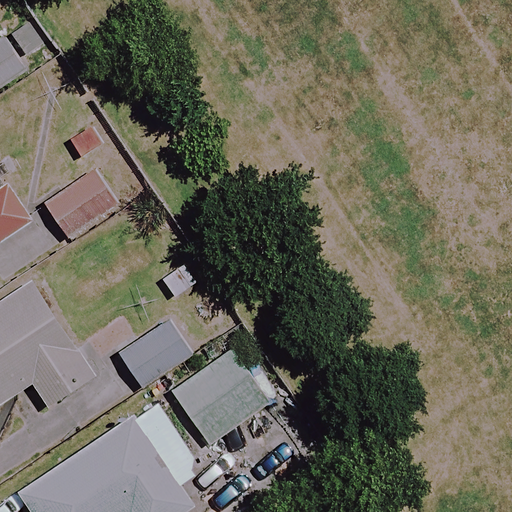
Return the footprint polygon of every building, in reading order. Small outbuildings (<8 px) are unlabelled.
[(45,45),(30,23),(0,43),(0,91),(30,72),(22,60),(45,45)] [(0,244),(34,223),(0,172),(0,244)] [(117,209),(97,177),(48,208),(69,240),(117,209)] [(99,376),(36,282),(0,305),(0,406),(36,383),(52,407),(99,376)] [(197,352),(174,320),(122,359),(145,390),(197,352)] [(270,405),(234,353),(174,394),(209,446),(270,405)] [(202,471),(160,405),(22,493),(33,511),(189,511),(194,509),(179,486),(202,471)]
